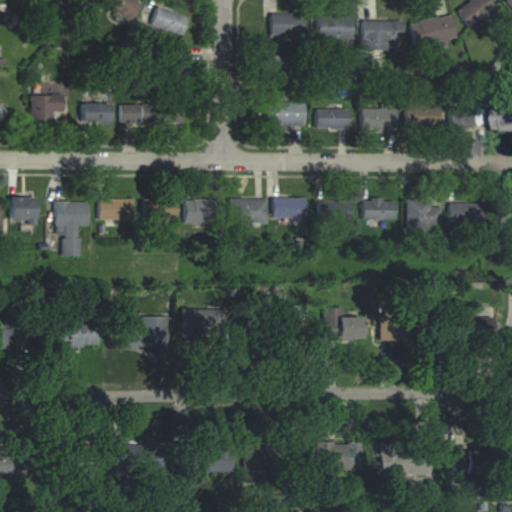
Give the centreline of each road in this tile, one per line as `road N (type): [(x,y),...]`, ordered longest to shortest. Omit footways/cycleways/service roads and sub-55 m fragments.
road 1 (residential): [(0,156),(511,163)]
road 2 (residential): [(511,391),(0,396)]
road 3 (residential): [(225,156),(226,0)]
